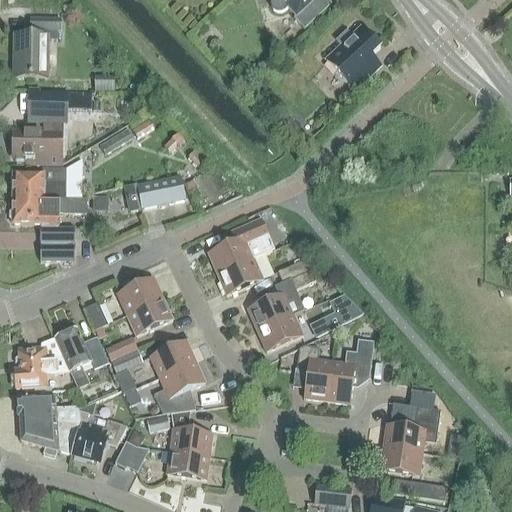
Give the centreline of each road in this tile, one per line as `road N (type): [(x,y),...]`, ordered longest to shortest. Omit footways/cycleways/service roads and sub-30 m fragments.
road 1 (residential): [(258,463),(349,470),(355,455),(358,426),(263,416)]
road 2 (residential): [(263,416),(197,314),(171,244)]
road 3 (residential): [(0,317),(171,244)]
road 4 (residential): [(150,511),(0,464)]
road 5 (tertiary): [(402,0),(443,50),(511,110)]
road 6 (tertiary): [(511,97),(424,0)]
